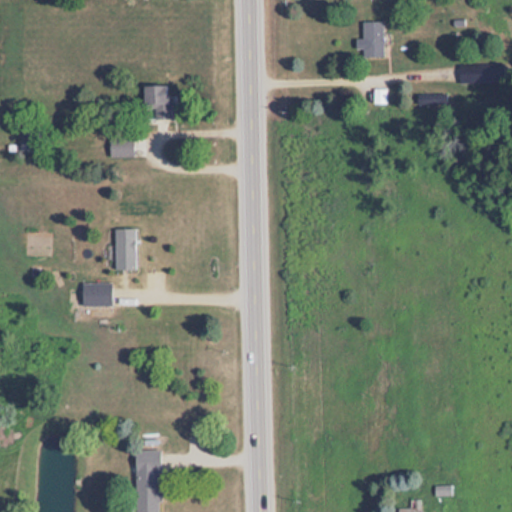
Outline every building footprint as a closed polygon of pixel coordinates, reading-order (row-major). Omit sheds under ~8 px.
[(363,57),(384,57),(384,22),(361,22),(361,48),(363,48),(363,57)] [(459,64),(459,82),(505,82),(505,64),(459,64)] [(172,87),(144,86),(143,119),(171,120),(172,87)] [(134,157),(134,139),(110,139),(110,157),(134,157)] [(136,229),(115,229),(115,270),(136,270),(136,229)] [(80,283),(80,306),(112,306),(112,283),(80,283)] [(134,450),(134,511),(159,511),(160,450),(134,450)] [(435,496),(452,496),(452,486),(435,486),(435,496)] [(397,511),(421,511),(422,500),(410,500),(410,509),(397,509),(397,511)]
